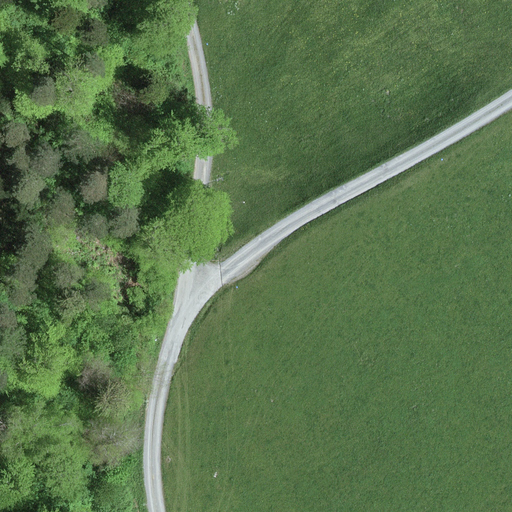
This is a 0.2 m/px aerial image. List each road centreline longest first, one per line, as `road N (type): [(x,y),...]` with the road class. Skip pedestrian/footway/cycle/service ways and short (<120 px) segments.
road 1 (track): [(511,97),(267,238),(227,267),(187,314)]
road 2 (track): [(187,314),(200,199),(201,83),(186,0)]
road 3 (track): [(157,511),(156,427),(187,314)]
